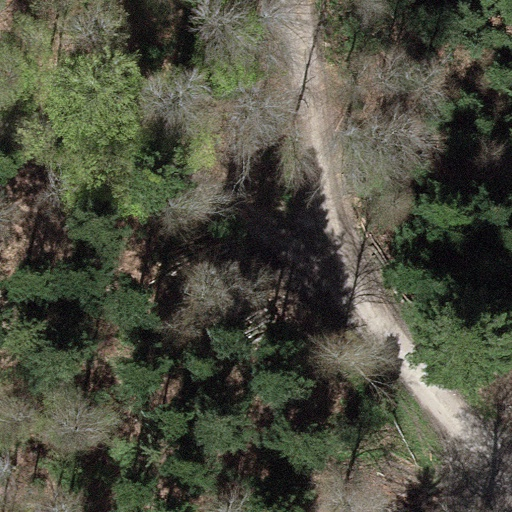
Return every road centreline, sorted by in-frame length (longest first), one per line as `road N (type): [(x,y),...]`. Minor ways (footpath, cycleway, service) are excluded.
road 1 (track): [(295,0),(308,165),(345,289),(511,496)]
road 2 (track): [(345,289),(65,115),(0,87)]
